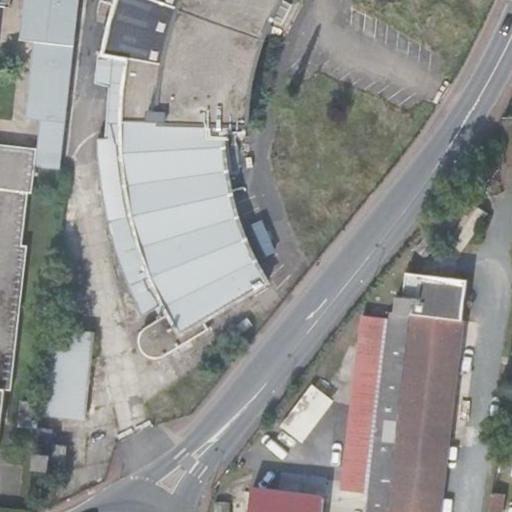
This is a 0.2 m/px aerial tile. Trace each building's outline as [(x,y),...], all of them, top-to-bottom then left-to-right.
[(0,8),(6,9),(7,0),(0,0),(0,450),(4,450),(10,389),(16,390),(31,244),(26,244),(31,191),(34,191),(38,149),(0,145),(0,8)] [(40,162),(67,165),(85,0),(23,0),(19,43),(42,45),(33,123),(44,125),(40,162)] [(158,357),(162,357),(210,331),(204,320),(271,283),(253,252),(242,223),(236,205),(234,197),(231,180),(228,162),(227,144),(226,126),(249,125),(250,110),(251,94),(254,78),(257,63),(262,48),(267,33),(270,24),(278,9),(282,0),(119,0),(118,6),(112,25),(108,44),(106,54),(131,59),(130,69),(127,92),(126,116),(125,140),(104,140),(98,140),(104,201),(112,236),(124,272),(142,313),(158,305),(163,316),(147,325),(145,326),(142,330),(141,333),(140,337),(140,341),(140,344),(142,348),(144,351),(147,354),(150,356),(154,357),(158,357)] [(130,69),(131,59),(106,54),(102,83),(109,84),(104,140),(125,140),(126,116),(127,92),(130,69)] [(458,196),(472,205),(478,197),(464,187),(458,196)] [(490,217),(472,205),(458,196),(431,233),(464,254),(490,217)] [(426,240),(416,254),(427,261),(436,247),(426,240)] [(369,511),(440,511),(469,283),(408,275),(405,299),(397,298),(396,305),(395,312),(393,312),(391,323),(380,321),(363,319),(342,492),(371,495),(369,511)] [(380,321),(391,323),(393,312),(395,312),(396,305),(383,304),(380,321)] [(48,374),(91,379),(98,318),(54,313),(48,374)] [(28,359),(25,384),(43,386),(45,361),(28,359)] [(322,395),(340,369),(332,363),(314,389),(322,395)] [(43,386),(38,427),(70,430),(72,404),(56,401),(57,388),(43,386)] [(305,453),(335,411),(313,396),(284,439),(305,453)] [(68,447),(50,446),(48,481),(66,482),(68,447)] [(491,494),(488,511),(500,511),(503,495),(491,494)]
